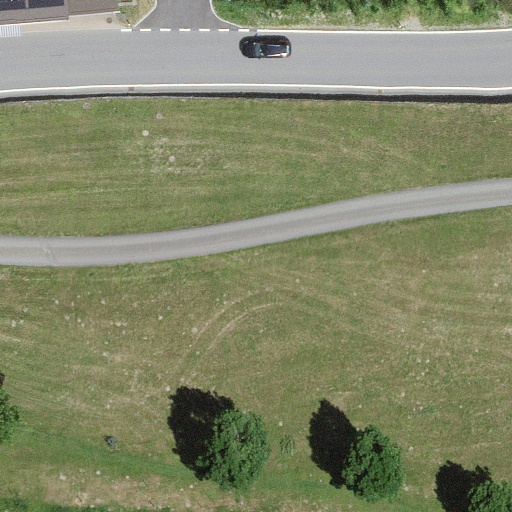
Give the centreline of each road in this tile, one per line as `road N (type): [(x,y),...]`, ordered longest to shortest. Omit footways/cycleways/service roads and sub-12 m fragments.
road 1 (residential): [(511,192),(122,255),(0,247)]
road 2 (tertiary): [(511,61),(128,58),(0,68)]
